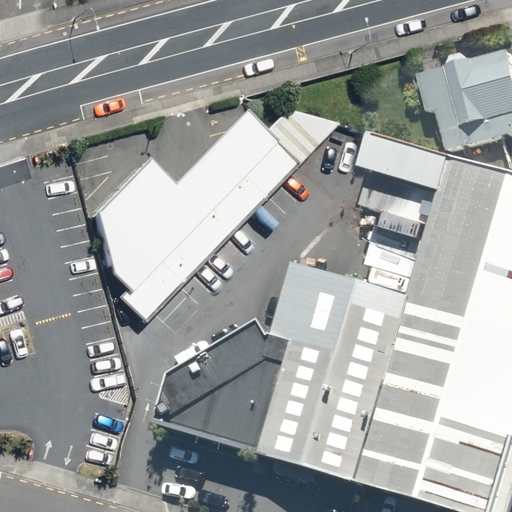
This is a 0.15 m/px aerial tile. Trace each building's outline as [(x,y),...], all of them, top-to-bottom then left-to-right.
[(456,69),(418,79),(428,117),(442,114),(453,160),(511,145),(511,53),(483,61),(481,56),(455,63),(456,69)] [(120,304),(146,327),(300,172),(250,122),(176,196),(153,169),(99,223),(115,282),(128,296),(120,304)] [(408,295),(358,482),(465,511),(490,511),(511,446),(511,179),(445,159),(408,295)] [(258,452),(358,482),(408,295),(290,261),(269,334),(288,339),(258,452)] [(154,419),(258,452),(288,339),(269,334),(257,318),(167,372),(154,419)]
